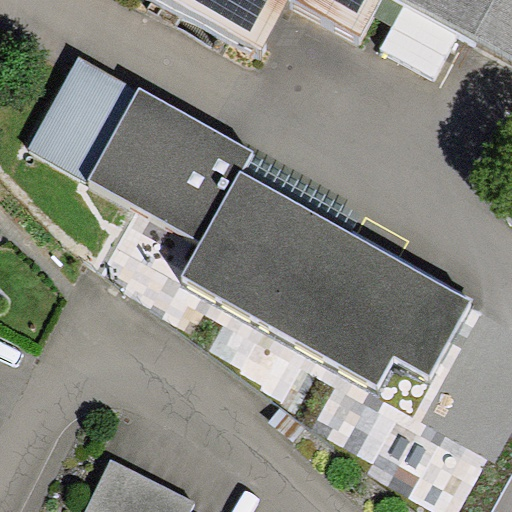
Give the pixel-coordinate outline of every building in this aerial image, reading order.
[(511,0),(143,0),(263,64),(292,9),(362,46),(386,1),(511,67),(511,0)] [(87,189),(139,97),(79,62),(29,156),(87,189)] [(253,160),(139,97),(87,189),(202,252),(241,181),(253,160)] [(473,310),(241,181),(202,252),(182,287),(378,397),(395,368),(431,388),(473,310)] [(193,511),(196,506),(112,464),(87,511),(193,511)]
